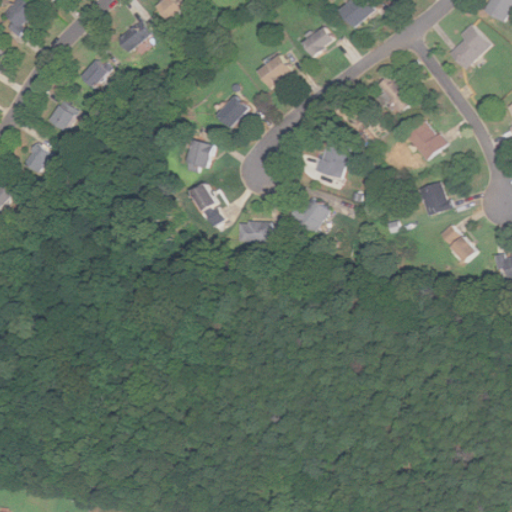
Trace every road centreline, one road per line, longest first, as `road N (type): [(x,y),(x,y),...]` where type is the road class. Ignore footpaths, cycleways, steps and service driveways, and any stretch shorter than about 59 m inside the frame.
road 1 (residential): [(449,0),(286,126),(266,170)]
road 2 (residential): [(409,32),(485,139),(506,203)]
road 3 (residential): [(110,0),(47,64),(0,135)]
